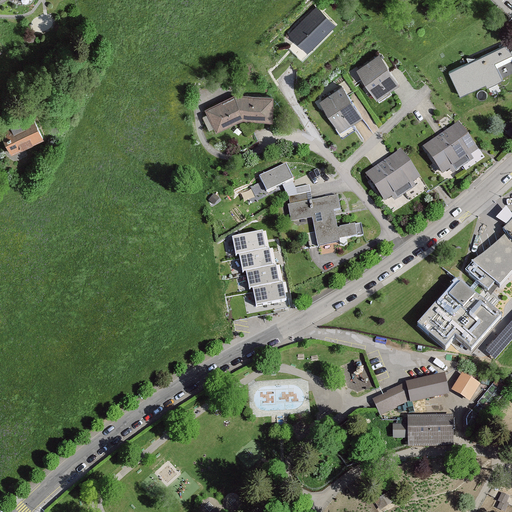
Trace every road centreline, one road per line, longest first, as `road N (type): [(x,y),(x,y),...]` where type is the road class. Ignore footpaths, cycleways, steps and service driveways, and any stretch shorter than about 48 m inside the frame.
road 1 (unclassified): [(406,254),(155,402),(22,511)]
road 2 (unclassified): [(511,164),(406,254)]
